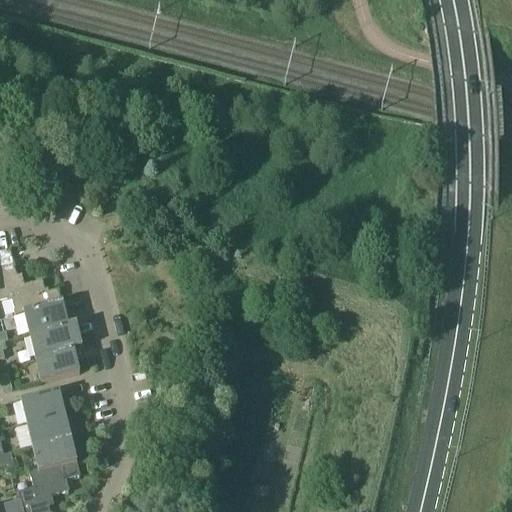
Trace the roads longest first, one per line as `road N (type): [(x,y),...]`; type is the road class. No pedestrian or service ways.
road 1 (primary): [(420,511),(469,234),(464,80),(451,0)]
road 2 (residential): [(107,511),(132,433),(90,253),(26,216),(0,222)]
